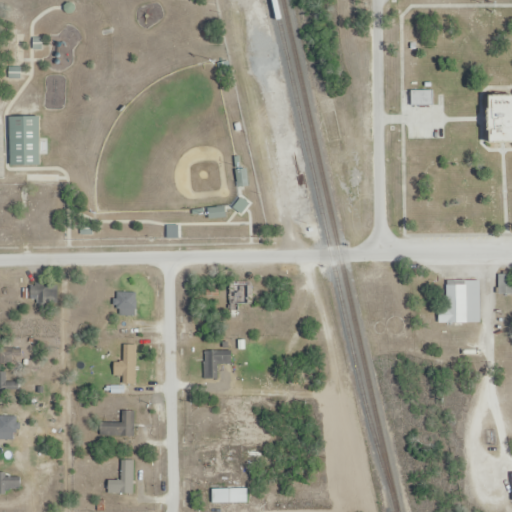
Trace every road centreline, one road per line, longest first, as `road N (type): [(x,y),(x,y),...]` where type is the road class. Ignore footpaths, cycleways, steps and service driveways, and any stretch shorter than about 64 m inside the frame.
road 1 (tertiary): [(511,253),(0,258)]
road 2 (residential): [(387,255),(384,0)]
road 3 (residential): [(173,511),(169,257)]
